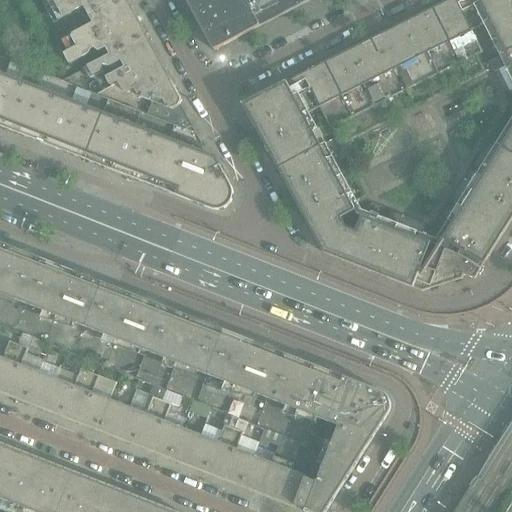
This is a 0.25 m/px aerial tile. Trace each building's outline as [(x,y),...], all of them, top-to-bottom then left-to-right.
[(89,17),(119,0),(43,0),(41,1),(54,24),(84,8),(89,17)] [(110,56),(147,37),(127,0),(119,0),(89,17),(93,25),(63,41),(69,52),(64,55),(70,66),(89,56),(93,49),(99,53),(106,49),(110,56)] [(313,0),(186,0),(214,51),(260,27),(313,0)] [(488,23),(480,7),(476,0),(448,0),(431,9),(440,26),(449,43),(472,31),(488,23)] [(511,50),(511,0),(476,0),(480,7),(488,23),(504,54),(511,50)] [(449,43),(440,26),(431,9),(410,20),(427,54),(449,43)] [(427,54),(410,20),(388,31),(404,61),(406,65),(427,54)] [(404,61),(388,31),(378,36),(367,41),(382,72),(384,76),(406,65),(404,61)] [(172,83),(161,62),(147,37),(110,56),(84,70),(90,79),(101,73),(104,66),(110,68),(121,62),(125,69),(106,79),(110,87),(111,87),(118,84),(123,91),(128,94),(135,90),(137,96),(142,94),(143,94),(141,99),(150,102),(153,103),(168,109),(173,109),(180,105),(182,101),(172,83)] [(382,72),(367,41),(346,52),(363,87),(384,76),(382,72)] [(363,87),(346,52),(324,63),(332,79),(342,98),(363,87)] [(416,108),(485,73),(477,56),(466,61),(391,99),(346,122),(336,127),(344,144),(416,108)] [(342,98),(332,79),(324,63),(286,82),(294,99),(303,116),(319,109),(336,101),(342,98)] [(0,127),(19,135),(37,89),(21,82),(18,88),(0,80),(0,127)] [(320,147),(303,116),(294,99),(286,82),(243,105),(277,169),(320,147)] [(84,160),(102,114),(85,107),(83,113),(71,108),(52,101),(54,95),(37,89),(19,135),(84,160)] [(189,123),(185,114),(180,105),(173,109),(168,109),(153,103),(149,116),(185,130),(191,127),(189,123)] [(149,186),(167,139),(150,132),(148,138),(116,126),(119,120),(102,114),(84,160),(149,186)] [(511,129),(500,148),(511,155),(511,129)] [(231,188),(215,158),(204,154),(202,159),(192,156),(194,150),(167,139),(149,186),(211,210),(216,211),(221,211),(226,209),(229,205),(232,201),(233,196),(232,191),(231,188)] [(354,211),(336,176),(320,147),(277,169),(318,244),(326,239),(320,229),(340,219),(354,211)] [(503,234),(511,220),(511,155),(500,148),(462,208),(503,234)] [(486,262),(503,234),(462,208),(422,271),(421,270),(412,289),(421,292),(462,279),(463,275),(474,279),(486,262)] [(421,270),(431,244),(391,228),(361,216),(355,232),(343,262),(412,289),(421,270)] [(355,232),(345,228),(340,219),(320,229),(326,239),(318,244),(323,254),(343,262),(355,232)] [(0,294),(22,303),(39,259),(0,243),(0,294)] [(83,327),(100,282),(39,259),(22,303),(83,327)] [(148,352),(165,308),(100,282),(83,327),(148,352)] [(209,376),(226,332),(165,308),(148,352),(209,376)] [(268,399),(285,355),(226,332),(209,376),(223,381),(218,392),(233,398),(237,387),(268,399)] [(28,349),(32,339),(21,335),(17,345),(28,349)] [(40,355),(44,344),(32,339),(28,349),(40,355)] [(92,353),(89,361),(95,364),(97,365),(101,356),(92,353)] [(326,422),(344,378),(285,355),(268,399),(326,422)] [(0,393),(11,398),(23,367),(6,360),(0,374),(0,393)] [(30,405),(42,374),(23,367),(11,398),(30,405)] [(84,427),(96,395),(94,394),(100,377),(82,370),(75,387),(79,388),(67,420),(84,427)] [(47,412),(59,380),(42,374),(30,405),(47,412)] [(390,410),(390,405),(390,404),(389,400),(388,398),(384,395),(381,392),(344,378),(326,422),(339,426),(328,452),(354,468),(388,415),(390,410)] [(79,388),(75,387),(59,380),(47,412),(67,420),(79,388)] [(167,422),(173,406),(179,408),(183,398),(154,387),(150,397),(156,399),(150,415),(137,447),(154,454),(167,422)] [(101,433),(113,401),(96,395),(84,427),(101,433)] [(118,440),(131,408),(113,401),(101,433),(118,440)] [(207,419),(212,409),(197,404),(192,413),(207,419)] [(137,447),(150,415),(131,408),(118,440),(137,447)] [(231,417),(227,426),(236,429),(239,420),(231,417)] [(239,420),(236,429),(244,432),(248,423),(239,420)] [(173,461),(185,429),(167,422),(154,454),(173,461)] [(479,480),(482,482),(511,434),(511,424),(477,478),(479,480)] [(190,468),(202,436),(185,429),(173,461),(190,468)] [(279,447),(282,438),(266,432),(262,440),(279,447)] [(208,475),(220,443),(202,436),(190,468),(208,475)] [(225,482),(238,449),(220,443),(208,475),(225,482)] [(0,499),(4,501),(23,454),(0,444),(0,499)] [(243,489),(256,456),(238,449),(225,482),(243,489)] [(326,511),(354,468),(328,452),(316,483),(307,479),(308,476),(274,463),(261,496),(295,509),(296,506),(305,510),(304,511),(326,511)] [(31,511),(58,511),(74,474),(23,454),(4,501),(31,511)] [(511,455),(499,476),(502,478),(511,461),(511,455)] [(261,496),(274,463),(256,456),(243,489),(261,496)] [(134,511),(139,499),(74,474),(58,511),(134,511)] [(171,511),(139,499),(134,511),(171,511)]
